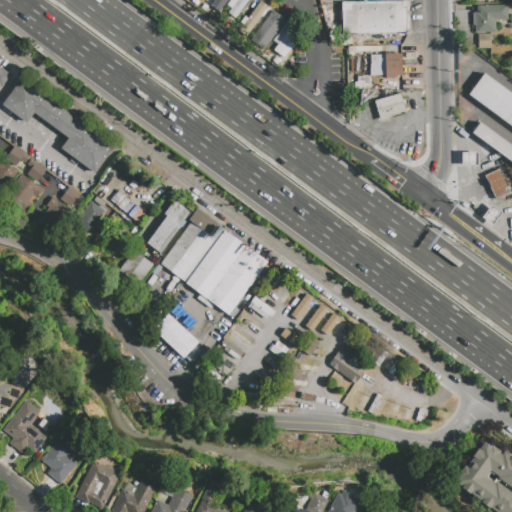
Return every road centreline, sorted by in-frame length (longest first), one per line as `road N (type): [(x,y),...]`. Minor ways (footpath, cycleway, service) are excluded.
road 1 (motorway): [(12,0),(511,369)]
road 2 (tertiary): [(0,41),(479,395)]
road 3 (residential): [(479,395),(431,441),(211,410),(150,370),(69,269),(0,235)]
road 4 (motorway): [(511,316),(82,0)]
road 5 (secondary): [(162,0),(374,157)]
road 6 (tertiary): [(425,195),(440,167),(443,132),(439,0)]
